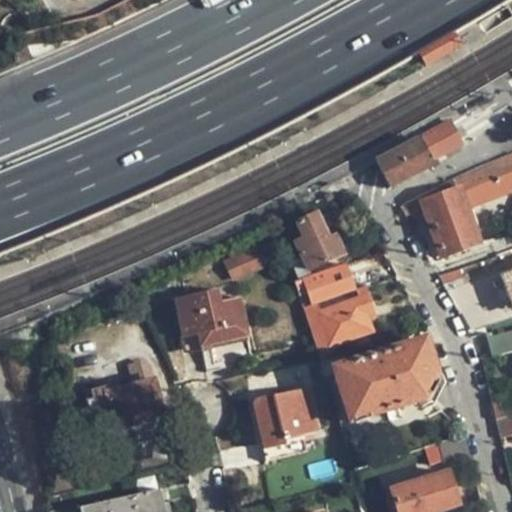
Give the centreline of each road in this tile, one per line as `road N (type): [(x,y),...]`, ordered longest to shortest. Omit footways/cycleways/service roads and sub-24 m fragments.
road 1 (residential): [(494,511),(448,333),(386,204),(511,131)]
road 2 (motorway): [(0,205),(183,125),(419,0)]
road 3 (motorway): [(266,0),(0,124)]
